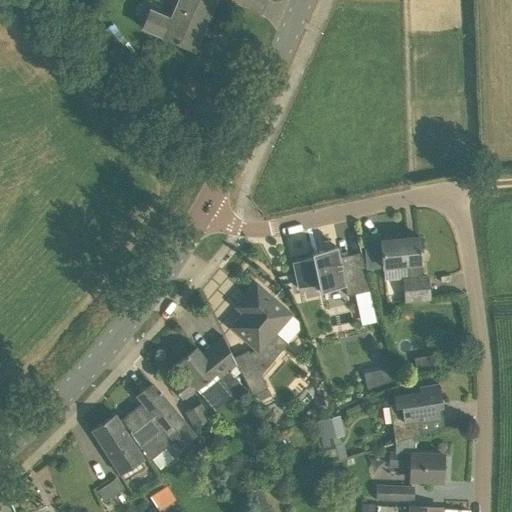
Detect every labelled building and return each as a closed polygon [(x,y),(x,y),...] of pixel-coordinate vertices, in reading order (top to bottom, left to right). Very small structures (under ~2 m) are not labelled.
[(215,0),(179,0),(173,16),(150,7),(141,27),(189,47),(201,18),(207,21),(215,0)] [(420,237),(381,241),(385,282),(404,280),(405,301),(430,299),(428,276),(424,277),(420,237)] [(362,254),(340,258),(339,252),(292,262),(298,288),(318,284),(320,292),(345,287),(347,297),(372,292),(362,254)] [(288,343),(275,332),(290,314),(257,284),(245,297),(252,304),(232,327),(256,347),(250,354),(249,351),(234,358),(223,336),(222,336),(222,337),(222,338),(235,365),(237,364),(253,396),(268,389),(261,375),(288,343)] [(235,365),(222,338),(202,354),(197,347),(176,364),(187,377),(174,387),(183,399),(196,389),(216,413),(234,398),(245,389),(230,370),(235,365)] [(433,356),(415,359),(417,372),(435,368),(433,356)] [(389,368),(364,373),(367,389),(393,383),(389,368)] [(195,436),(152,384),(138,396),(143,402),(122,419),(149,461),(173,442),(179,450),(195,436)] [(443,406),(439,384),(419,387),(420,390),(396,394),(397,404),(390,405),(396,442),(415,435),(421,433),(419,419),(439,416),(438,407),(443,406)] [(201,403),(185,412),(194,428),(211,419),(201,403)] [(142,458),(115,414),(91,430),(119,473),(142,458)] [(341,416),(317,422),(323,448),(337,444),(335,438),(345,435),(341,416)] [(415,435),(396,442),(396,452),(392,452),(391,466),(411,466),(411,481),(442,480),(443,454),(415,453),(415,435)] [(114,497),(106,485),(97,491),(104,503),(114,497)] [(414,487),(376,485),(376,497),(414,500),(414,487)] [(167,486),(151,496),(159,510),(176,500),(167,486)] [(271,511),(261,486),(248,491),(256,511),(271,511)]
